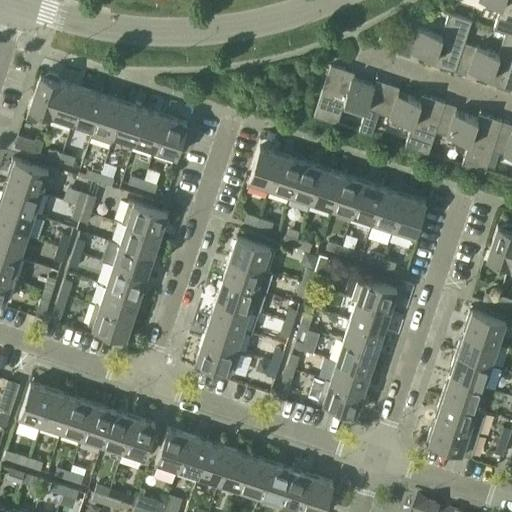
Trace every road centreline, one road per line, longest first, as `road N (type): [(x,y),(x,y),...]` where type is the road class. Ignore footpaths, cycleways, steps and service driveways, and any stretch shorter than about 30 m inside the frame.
road 1 (residential): [(46,14),(179,33),(299,15),(332,0)]
road 2 (residential): [(376,459),(459,187)]
road 3 (residential): [(145,382),(234,112)]
road 4 (residential): [(145,382),(376,459)]
road 5 (residential): [(511,105),(364,57)]
road 6 (residential): [(0,333),(145,382)]
road 7 (residential): [(376,459),(511,504)]
